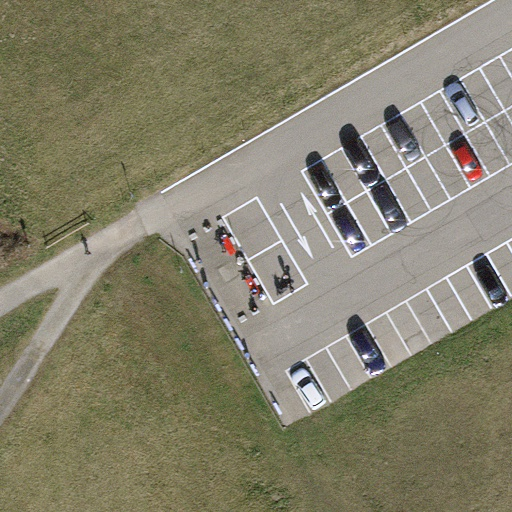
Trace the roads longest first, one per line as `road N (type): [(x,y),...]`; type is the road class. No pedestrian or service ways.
road 1 (track): [(111,239),(0,402)]
road 2 (track): [(111,239),(0,302)]
